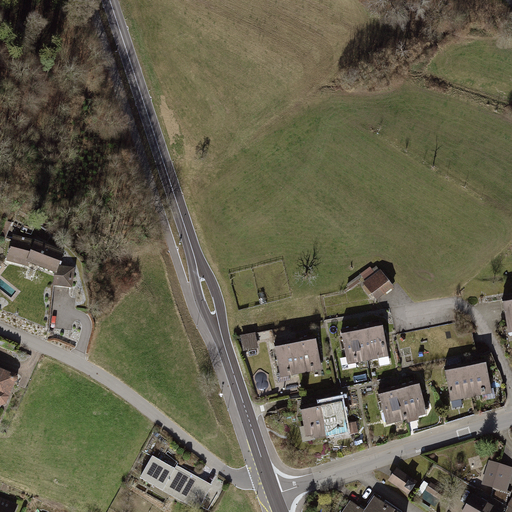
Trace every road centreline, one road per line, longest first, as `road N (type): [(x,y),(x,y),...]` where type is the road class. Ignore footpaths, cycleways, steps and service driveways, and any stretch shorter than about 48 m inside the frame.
road 1 (tertiary): [(274,490),(109,0)]
road 2 (residential): [(0,328),(116,385),(234,478),(274,490)]
road 3 (tertiary): [(511,419),(348,471)]
